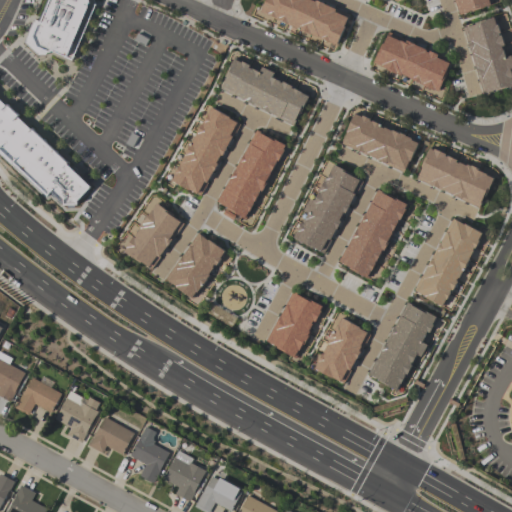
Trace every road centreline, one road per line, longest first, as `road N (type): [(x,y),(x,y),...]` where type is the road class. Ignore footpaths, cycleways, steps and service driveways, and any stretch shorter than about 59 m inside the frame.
road 1 (residential): [(169,0),(465,132),(511,143)]
road 2 (primary): [(386,459),(220,368),(69,268)]
road 3 (residential): [(511,232),(386,459)]
road 4 (primary): [(169,365),(374,481)]
road 5 (residential): [(406,471),(511,273)]
road 6 (residential): [(387,321),(199,214)]
road 7 (residential): [(351,386),(446,202)]
road 8 (primary): [(0,249),(169,365)]
road 9 (residential): [(259,252),(343,79)]
road 10 (residential): [(157,273),(253,115)]
road 11 (residential): [(0,433),(139,511)]
road 12 (residential): [(342,156),(469,213)]
road 13 (residential): [(378,173),(316,284)]
road 14 (residential): [(370,16),(432,38),(455,30),(445,0)]
